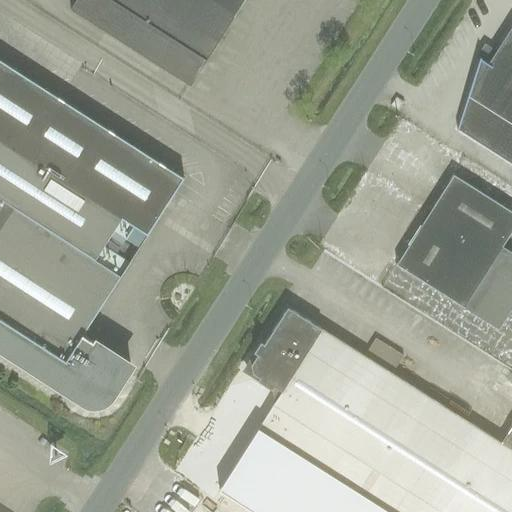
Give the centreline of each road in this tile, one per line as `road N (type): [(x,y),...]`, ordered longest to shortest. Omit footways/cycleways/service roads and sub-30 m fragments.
road 1 (unclassified): [(99,511),(428,0)]
road 2 (unknown): [(3,0),(301,197)]
